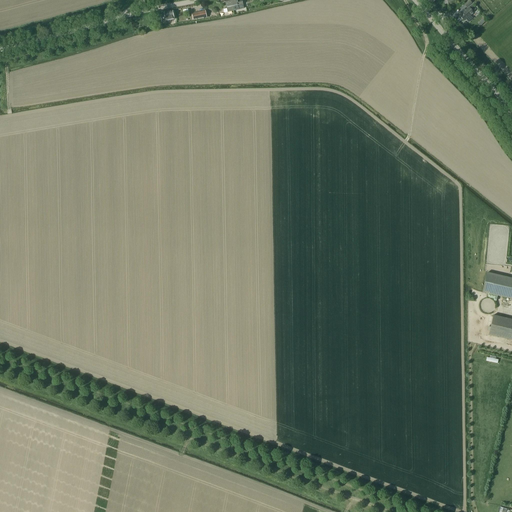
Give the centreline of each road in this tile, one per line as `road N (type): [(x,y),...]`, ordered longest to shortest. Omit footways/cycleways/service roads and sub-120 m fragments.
road 1 (track): [(388,511),(0,368)]
road 2 (unclassified): [(0,50),(196,0)]
road 3 (unclassified): [(413,0),(511,116)]
road 4 (track): [(408,136),(426,42),(404,0)]
